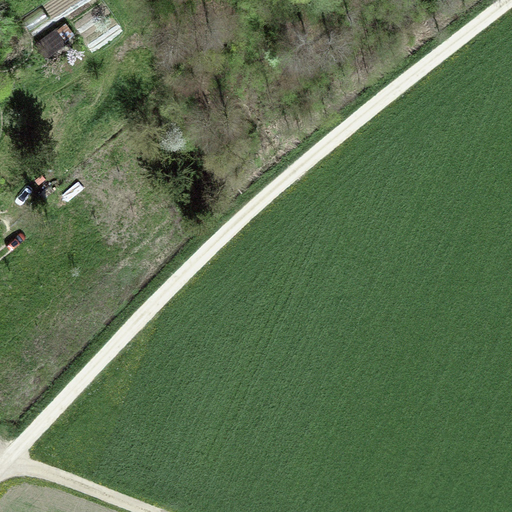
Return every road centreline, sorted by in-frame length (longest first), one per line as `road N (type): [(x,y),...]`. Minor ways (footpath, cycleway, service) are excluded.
road 1 (track): [(4,466),(221,239),(328,143),(511,0)]
road 2 (track): [(149,511),(42,471),(4,466)]
